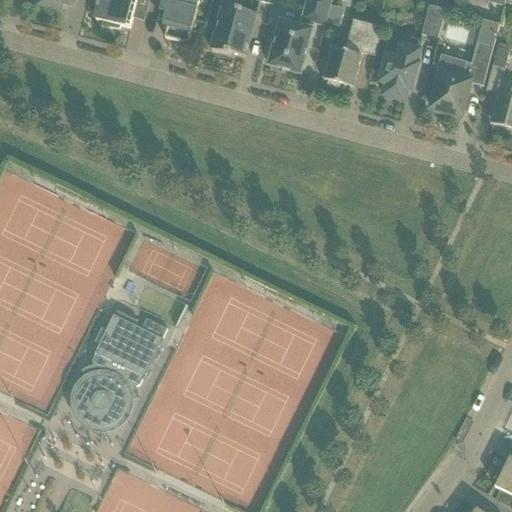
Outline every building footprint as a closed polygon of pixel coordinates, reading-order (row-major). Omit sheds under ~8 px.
[(42,0),(41,6),(60,12),(62,5),(72,7),(74,0),(42,0)] [(99,9),(96,21),(102,23),(102,28),(120,30),(121,28),(130,30),(133,20),(135,11),(138,0),(101,0),(101,2),(100,5),(98,4),(97,8),(99,9)] [(163,0),(160,13),(166,14),(162,29),(168,31),(165,40),(188,46),(200,3),(187,0),(163,0)] [(313,24),(326,27),(332,2),(325,0),(317,0),(314,14),(305,12),(301,28),(281,23),(269,67),(274,68),(273,71),(283,74),(284,71),(300,76),(312,31),(311,31),(313,24)] [(422,36),(438,41),(446,11),(429,7),(422,36)] [(223,10),(217,33),(212,52),(231,57),(231,55),(245,59),(250,39),(256,16),(237,11),(236,13),(223,10)] [(324,82),(328,83),(327,87),(339,90),(340,86),(353,90),(363,55),(375,58),(383,29),(353,21),(345,54),(332,50),(324,82)] [(412,92),(417,73),(419,67),(416,66),(423,43),(411,40),(408,50),(402,48),(398,61),(388,59),(387,63),(383,65),(381,72),(383,75),(381,84),(387,86),(384,98),(405,103),(408,91),(412,92)] [(437,91),(432,111),(435,112),(434,114),(446,118),(447,115),(461,118),(466,99),(470,85),(472,85),(473,80),(484,83),(483,87),(482,87),(482,88),(483,88),(494,49),(478,45),(471,71),(464,69),(465,69),(441,63),(438,75),(441,76),(437,91)] [(511,131),(511,81),(503,79),(510,53),(498,50),(486,93),(498,96),(490,126),(511,131)] [(115,317),(114,317),(94,357),(95,358),(93,364),(94,368),(90,369),(93,379),(87,382),(82,387),(78,393),(76,399),(75,406),(77,413),(80,419),(85,425),(91,428),(97,431),(104,431),(111,430),(117,427),(123,422),(126,416),(129,409),(129,402),(128,396),(138,392),(136,389),(140,387),(143,381),(144,382),(164,341),(163,341),(162,343),(141,333),(114,320),(115,317)] [(147,321),(141,333),(162,343),(163,341),(167,331),(147,321)] [(495,489),(511,497),(511,459),(510,459),(506,467),(502,466),(502,464),(501,463),(500,467),(499,470),(498,474),(496,477),(493,480),(494,480),(496,478),(499,481),(495,489)]
